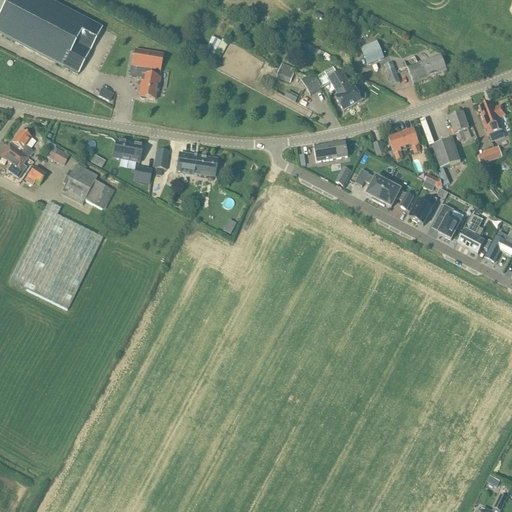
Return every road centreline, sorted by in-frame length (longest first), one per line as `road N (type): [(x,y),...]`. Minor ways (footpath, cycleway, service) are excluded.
road 1 (residential): [(511,284),(280,163),(274,143)]
road 2 (unclassified): [(0,100),(204,140),(274,143)]
road 3 (unclassified): [(274,143),(370,125),(511,73)]
